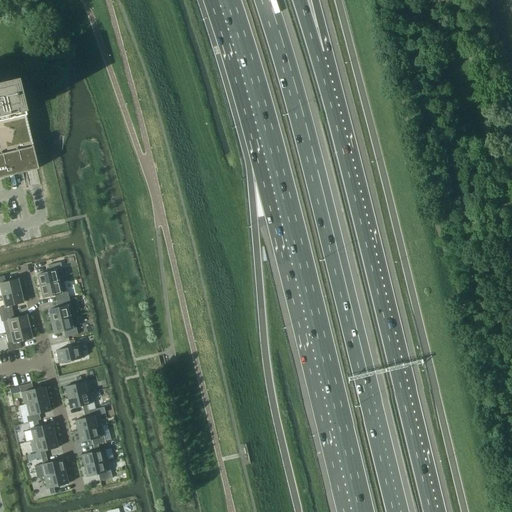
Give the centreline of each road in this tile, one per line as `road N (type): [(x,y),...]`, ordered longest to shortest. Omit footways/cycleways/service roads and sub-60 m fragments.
road 1 (motorway): [(231,0),(362,511)]
road 2 (motorway): [(395,511),(266,0)]
road 3 (motorway): [(430,511),(317,52)]
road 4 (residential): [(46,361),(77,492)]
